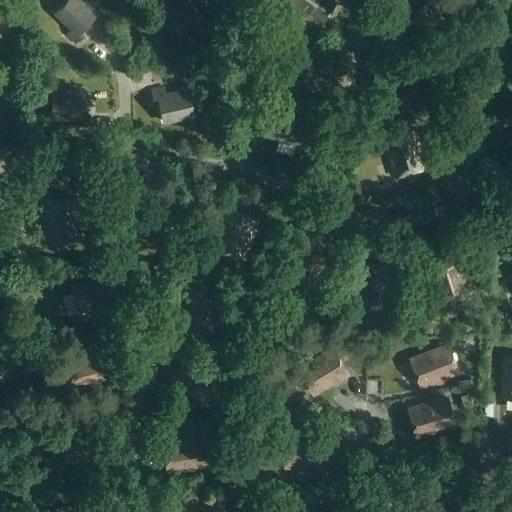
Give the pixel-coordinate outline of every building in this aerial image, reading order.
[(77,43),(84,36),(80,33),(96,16),(78,0),(68,0),(55,14),(72,30),(68,35),(77,43)] [(204,19),(186,0),(170,16),(165,11),(156,20),(163,27),(166,24),(182,40),(204,19)] [(323,22),(336,3),(332,0),(284,0),(307,15),(309,12),(323,22)] [(443,13),(433,0),(392,0),(391,2),(396,10),(400,7),(413,25),(430,14),(434,20),(443,13)] [(312,90),(314,80),(309,79),(314,57),(284,50),(278,76),(301,81),(299,87),(312,90)] [(437,100),(425,69),(403,77),(401,71),(389,75),(393,85),(397,83),(405,104),(424,97),(426,104),(437,100)] [(166,96),(164,90),(152,92),(155,102),(159,101),(164,123),(195,116),(189,90),(166,96)] [(84,115),(84,93),(53,93),(53,119),(76,119),(76,125),(89,125),(89,115),(84,115)] [(247,108),(248,94),(238,93),(237,107),(247,108)] [(511,95),(500,102),(497,95),(487,100),(502,130),(511,124),(511,95)] [(444,111),(456,106),(453,98),(441,102),(444,111)] [(307,149),(315,123),(271,110),(263,137),(307,149)] [(446,120),(448,130),(460,127),(459,118),(446,120)] [(392,177),(422,169),(415,143),(411,144),(407,131),(385,137),(391,158),(387,159),(392,177)] [(172,244),(186,204),(157,194),(143,234),(172,244)] [(51,241),(79,239),(77,199),(49,201),(51,241)] [(242,257),(256,220),(229,210),(216,248),(242,257)] [(295,229),(302,217),(294,213),(287,225),(295,229)] [(309,295),(325,259),(300,247),(283,284),(309,295)] [(458,268),(453,252),(430,259),(438,284),(434,285),(439,303),(470,294),(462,267),(458,268)] [(201,275),(204,266),(191,262),(188,270),(201,275)] [(384,307),(386,267),(358,266),(356,306),(384,307)] [(59,282),(73,279),(71,270),(57,273),(59,282)] [(81,317),(119,307),(112,280),(74,290),(81,317)] [(193,336),(219,326),(204,289),(178,299),(193,336)] [(421,387),(458,372),(448,346),(411,360),(421,387)] [(71,392),(112,381),(104,350),(63,360),(71,392)] [(313,394),(348,374),(334,350),(299,370),(313,394)] [(205,403),(222,380),(190,356),(173,378),(205,403)] [(511,398),(511,358),(505,358),(503,398),(511,398)] [(461,401),(470,399),(467,385),(458,388),(461,401)] [(416,437),(455,427),(448,400),(409,410),(416,437)] [(493,416),(493,404),(484,404),(484,416),(493,416)] [(66,465),(108,454),(99,422),(57,433),(66,465)] [(314,435),(327,437),(328,428),(315,426),(314,435)] [(168,472),(208,467),(204,439),(164,444),(168,472)] [(325,472),(328,444),(288,439),(285,467),(325,472)] [(170,486),(184,484),(183,476),(169,477),(170,486)] [(441,511),(470,511),(476,492),(450,484),(441,511)] [(183,511),(223,511),(222,498),(182,503),(183,511)] [(0,504),(0,509),(1,511),(11,511),(6,501),(0,504)]
